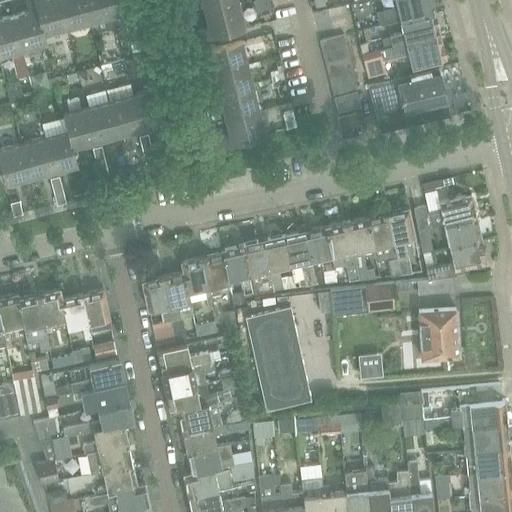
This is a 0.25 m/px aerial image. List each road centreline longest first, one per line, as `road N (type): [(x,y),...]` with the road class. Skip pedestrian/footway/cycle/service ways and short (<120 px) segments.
road 1 (residential): [(171,511),(110,229)]
road 2 (residential): [(110,229),(325,182)]
road 3 (residential): [(325,182),(511,148)]
road 4 (residential): [(325,182),(280,0)]
